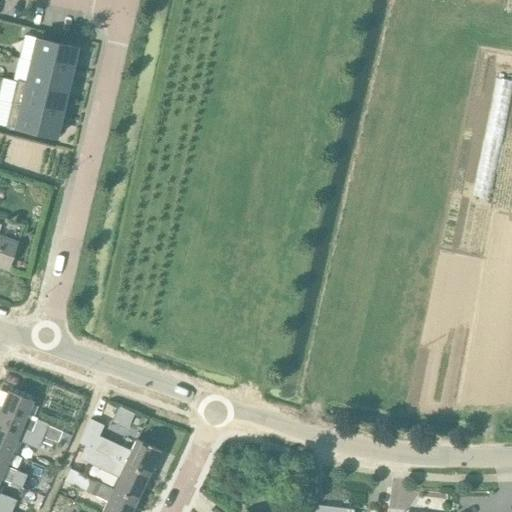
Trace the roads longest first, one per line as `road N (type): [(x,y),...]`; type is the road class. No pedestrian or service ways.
road 1 (residential): [(46,343),(124,15)]
road 2 (unclassified): [(511,452),(315,438),(219,407)]
road 3 (unclassified): [(219,407),(46,343)]
